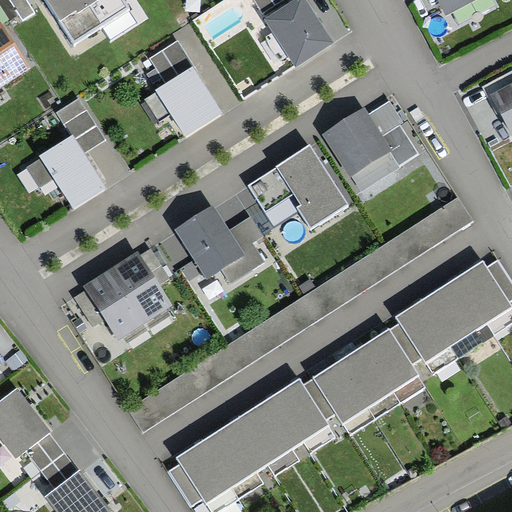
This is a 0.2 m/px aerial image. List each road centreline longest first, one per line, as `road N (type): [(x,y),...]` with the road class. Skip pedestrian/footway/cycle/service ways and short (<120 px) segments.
road 1 (residential): [(394,50),(24,291)]
road 2 (unknown): [(131,449),(498,222)]
road 3 (residential): [(174,511),(24,291)]
road 4 (residential): [(423,100),(511,244)]
road 5 (residential): [(391,511),(511,448)]
